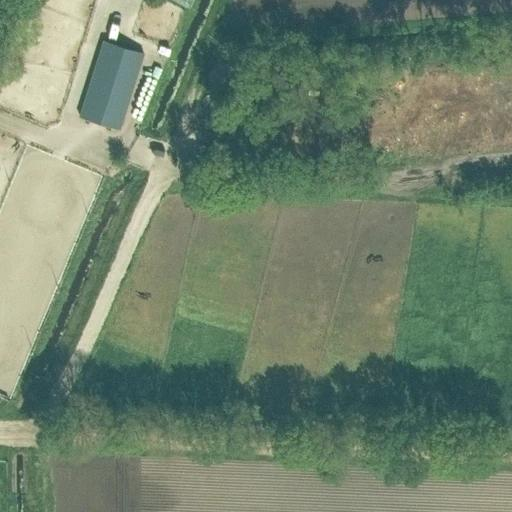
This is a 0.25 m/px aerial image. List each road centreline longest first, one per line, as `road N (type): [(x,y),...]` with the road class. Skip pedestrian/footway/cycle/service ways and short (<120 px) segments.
road 1 (track): [(511,450),(0,429)]
road 2 (track): [(511,184),(393,193),(188,180),(69,129)]
